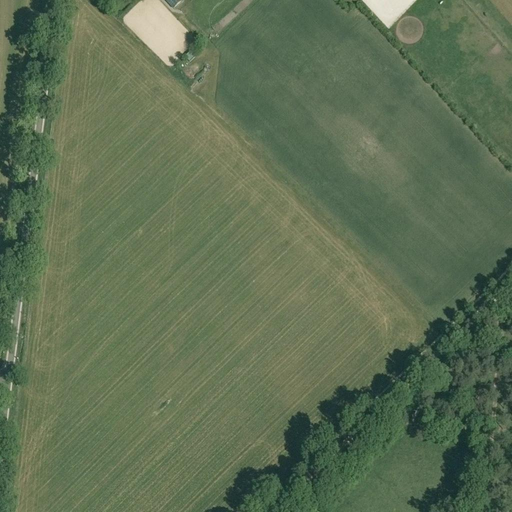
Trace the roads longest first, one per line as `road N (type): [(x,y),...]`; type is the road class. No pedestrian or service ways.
road 1 (unclassified): [(7,377),(59,0)]
road 2 (track): [(490,304),(278,511)]
road 3 (track): [(483,511),(501,351),(490,304)]
